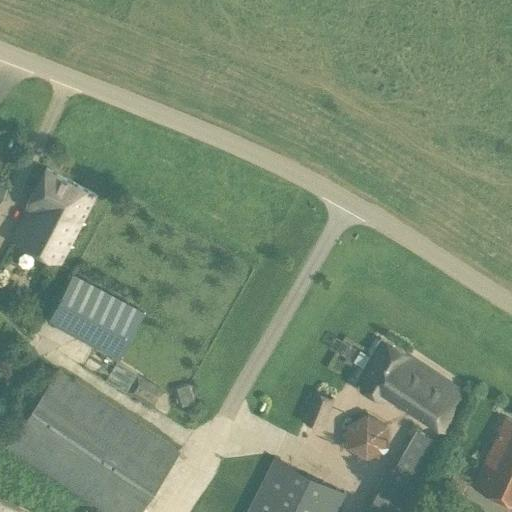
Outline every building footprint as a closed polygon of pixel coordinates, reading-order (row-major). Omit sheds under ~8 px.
[(31,206),(15,237),(61,261),(95,194),(45,169),(28,205),(31,206)] [(73,270),(48,317),(119,356),(145,309),(73,270)] [(379,338),(354,381),(385,401),(391,391),(446,428),(452,419),(461,402),(465,391),(379,338)] [(58,369),(8,444),(109,511),(137,511),(179,450),(58,369)] [(163,393),(140,379),(128,397),(151,412),(163,393)] [(181,408),(200,402),(193,380),(174,386),(181,408)] [(315,388),(302,418),(322,426),(335,396),(315,388)] [(392,420),(351,411),(343,447),(385,456),(392,420)] [(485,459),(473,484),(511,501),(511,419),(505,417),(486,460),(485,459)] [(388,469),(364,511),(400,511),(440,443),(414,428),(393,465),(388,469)] [(275,457),(247,511),(334,511),(345,493),(275,457)] [(456,468),(447,488),(461,494),(470,474),(456,468)] [(39,511),(0,494),(0,511),(39,511)]
